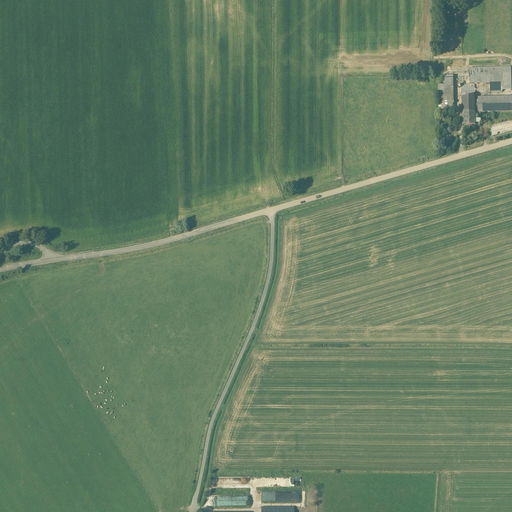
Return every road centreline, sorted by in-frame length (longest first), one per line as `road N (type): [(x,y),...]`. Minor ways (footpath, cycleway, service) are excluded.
road 1 (unclassified): [(191,511),(210,425),(270,272),(272,210)]
road 2 (unclassified): [(272,210),(511,141)]
road 3 (unclassified): [(53,260),(154,244),(272,210)]
